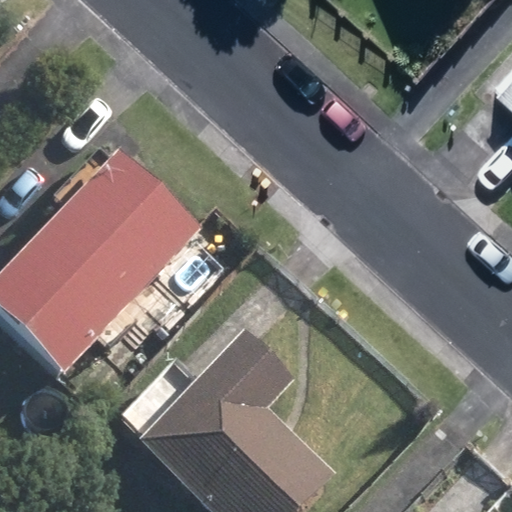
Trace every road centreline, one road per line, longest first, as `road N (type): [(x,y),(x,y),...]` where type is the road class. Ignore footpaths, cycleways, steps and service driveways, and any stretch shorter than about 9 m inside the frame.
road 1 (residential): [(163,0),(511,321)]
road 2 (unknown): [(474,379),(355,511)]
